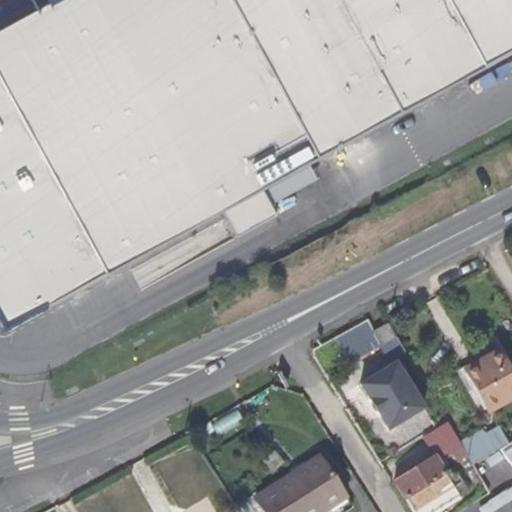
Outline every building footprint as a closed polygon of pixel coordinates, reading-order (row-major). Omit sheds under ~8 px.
[(0,325),(4,332),(128,265),(142,290),(274,217),(269,206),(316,180),(308,166),(317,161),(511,54),(511,0),(61,0),(0,33),(0,325)] [(398,331),(389,317),(373,326),(382,340),(398,331)] [(511,393),(511,361),(506,352),(469,372),(490,407),(511,393)] [(400,358),(364,381),(393,426),(428,403),(400,358)] [(470,449),(492,435),(487,428),(465,441),(470,449)] [(500,448),(492,435),(470,449),(478,462),(500,448)] [(442,449),(401,475),(423,511),(429,511),(467,489),(462,480),(452,465),(442,449)] [(263,511),(322,511),(345,498),(318,456),(254,498),(263,511)] [(452,465),(462,480),(471,474),(461,459),(452,465)] [(346,511),(352,508),(345,498),(322,511),(346,511)]
